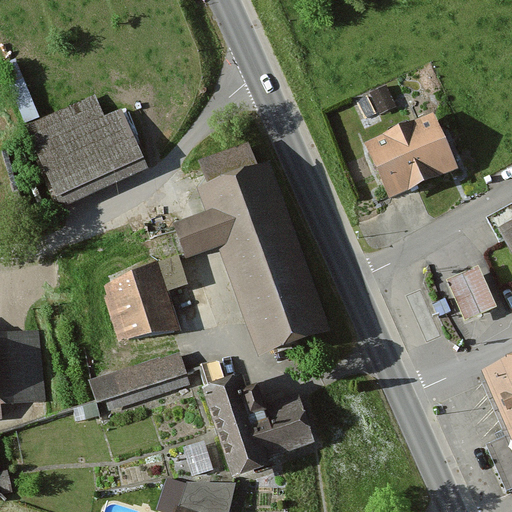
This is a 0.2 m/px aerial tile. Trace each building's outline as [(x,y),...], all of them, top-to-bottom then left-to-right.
[(146,172),(122,117),(105,124),(95,103),(42,125),(18,69),(1,76),(59,210),(146,172)] [(440,126),(369,158),(394,213),(465,181),(440,126)] [(334,346),(273,179),(202,205),(211,230),(181,241),(193,274),(223,263),(263,372),(334,346)] [(161,272),(106,295),(122,359),(181,344),(170,302),(188,297),(181,268),(161,272)] [(498,318),(479,280),(449,295),(468,333),(498,318)] [(0,430),(5,430),(3,417),(48,412),(39,339),(0,343),(0,430)] [(189,386),(182,362),(92,390),(100,414),(189,386)] [(229,397),(221,373),(201,379),(238,495),(276,483),(273,472),(317,457),(308,427),(273,438),(263,405),(247,410),(241,393),(229,397)] [(511,377),(491,388),(506,421),(511,433),(511,441),(491,451),(511,495),(511,377)] [(203,441),(184,447),(192,476),(213,469),(203,441)] [(236,511),(241,497),(190,495),(185,511),(236,511)]
